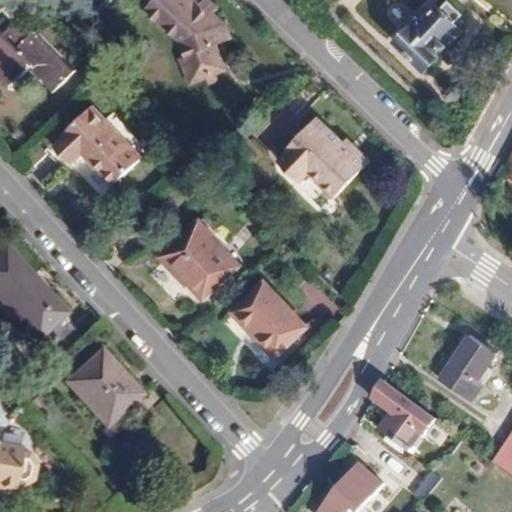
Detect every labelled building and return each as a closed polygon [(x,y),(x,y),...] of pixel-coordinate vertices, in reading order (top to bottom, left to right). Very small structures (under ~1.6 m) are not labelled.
[(205,0),(200,6),(193,0),(150,0),(188,41),(192,54),(186,56),(192,82),(220,68),(215,42),(227,38),(223,20),(213,11),(218,6),(212,0),(205,0)] [(458,23),(450,15),(457,7),(449,0),(428,0),(420,9),(418,8),(394,33),(422,60),(458,23)] [(28,33),(11,13),(0,22),(0,76),(4,82),(26,62),(50,88),(73,67),(36,26),(28,33)] [(139,154),(91,98),(58,126),(62,131),(53,139),(69,157),(80,148),(108,181),(139,154)] [(374,155),(363,144),(358,149),(347,138),(320,111),(290,141),(292,143),(282,154),(302,174),(312,165),(338,191),(374,155)] [(363,144),(352,133),(347,138),(358,149),(363,144)] [(511,155),(503,173),(511,178),(511,155)] [(242,263),(202,219),(167,250),(208,295),(242,263)] [(64,311),(4,244),(0,247),(0,298),(35,337),(46,327),(54,336),(43,346),(54,358),(80,335),(61,314),(64,311)] [(305,326),(264,281),(233,309),(274,353),(305,326)] [(465,403),(489,373),(483,368),(488,362),(463,343),(435,380),(465,403)] [(104,427),(139,394),(94,346),(59,379),(104,427)] [(408,431),(424,409),(377,375),(361,398),(408,431)] [(511,471),(511,469),(511,430),(493,458),(511,471)] [(33,462),(27,453),(18,451),(18,446),(0,441),(0,486),(8,488),(9,484),(21,486),(22,485),(29,480),(33,462)] [(359,463),(337,490),(324,479),(297,511),(358,511),(383,482),(359,463)]
